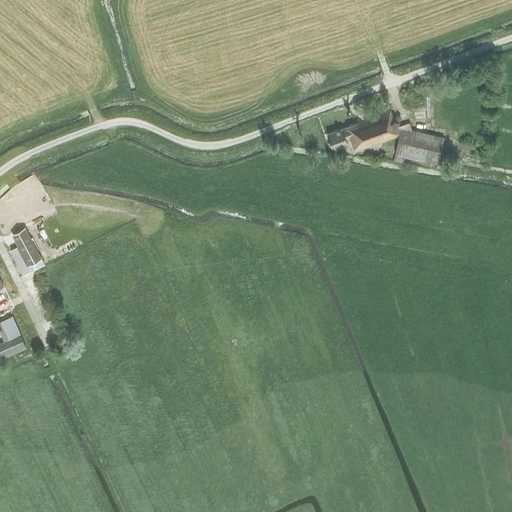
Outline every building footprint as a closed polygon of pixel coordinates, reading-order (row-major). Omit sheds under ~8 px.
[(389,108),(385,98),(374,102),(375,103),(377,109),(378,112),(389,108)] [(342,128),(326,133),(332,148),(347,142),(346,139),(350,137),(355,152),(398,137),(400,136),(397,127),(393,115),(392,116),(389,108),(377,112),(356,120),(358,123),(346,127),(342,129),(342,128)] [(398,137),(394,154),(438,164),(438,163),(444,137),(411,130),(409,123),(397,127),(400,136),(398,137)] [(20,246),(11,251),(22,275),(44,264),(25,228),(13,234),(20,246)] [(0,320),(9,317),(5,308),(0,310),(0,320)] [(20,334),(12,315),(9,317),(0,320),(0,324),(6,340),(20,334)]
